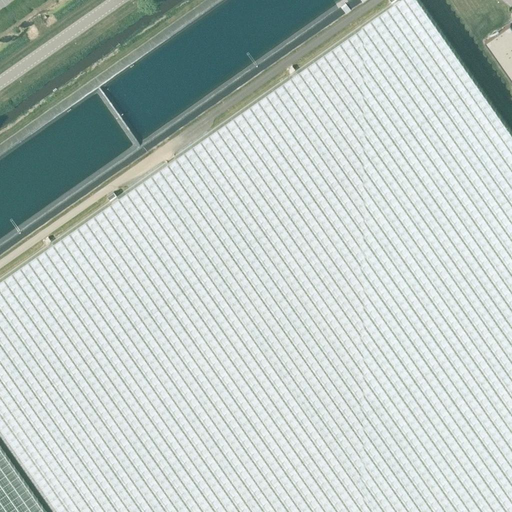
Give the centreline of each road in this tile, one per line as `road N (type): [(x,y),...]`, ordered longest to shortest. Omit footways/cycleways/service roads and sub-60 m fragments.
road 1 (unclassified): [(0,85),(122,0)]
road 2 (unknown): [(0,263),(114,183)]
